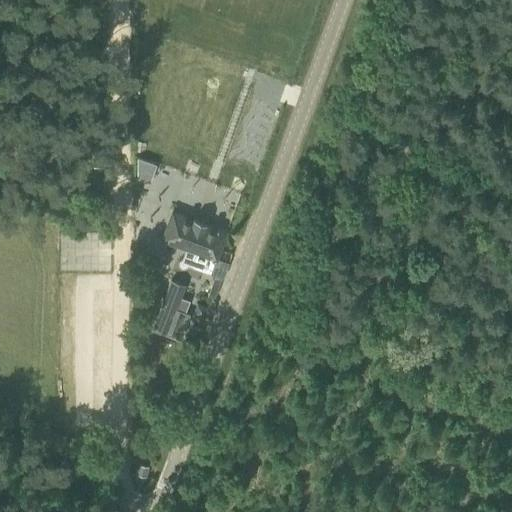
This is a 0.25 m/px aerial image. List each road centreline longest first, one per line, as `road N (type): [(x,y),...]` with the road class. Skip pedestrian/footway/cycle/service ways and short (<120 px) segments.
road 1 (unclassified): [(157,511),(343,0)]
road 2 (track): [(138,511),(117,494),(118,0)]
